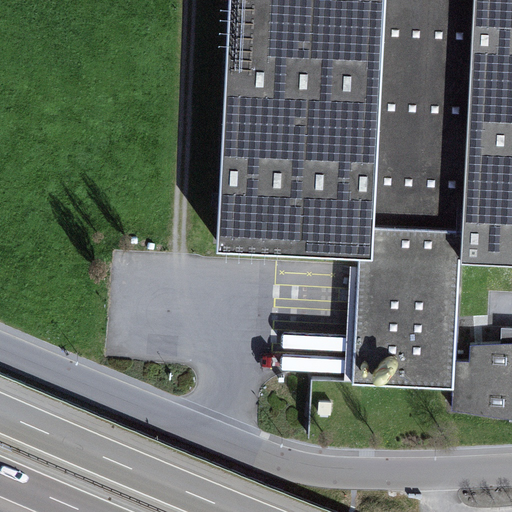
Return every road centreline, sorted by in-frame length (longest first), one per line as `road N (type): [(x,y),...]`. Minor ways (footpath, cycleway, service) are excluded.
road 1 (residential): [(511,470),(309,467),(0,348)]
road 2 (motorway): [(238,511),(0,411)]
